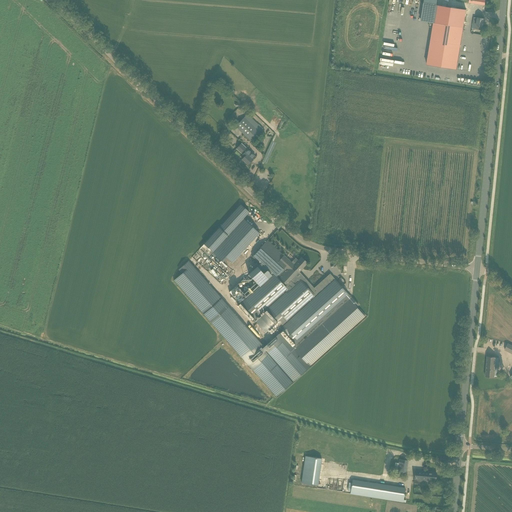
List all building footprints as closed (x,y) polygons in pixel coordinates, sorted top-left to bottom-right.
[(423,0),(421,21),(429,22),(428,26),(429,27),(432,27),(426,64),(456,69),(463,27),(464,27),(467,9),(437,4),(437,0),(423,0)] [(482,27),(484,19),(477,18),(473,18),(472,25),(475,26),(474,29),(481,30),(482,27)] [(247,114),(235,126),(251,141),(263,128),(258,124),(247,114)] [(220,134),(222,137),(228,131),(225,128),(220,134)] [(244,157),(242,159),(248,164),(253,159),(255,157),(247,149),(241,144),(236,149),(243,155),(242,155),(244,157)] [(241,204),(204,244),(212,251),(215,247),(216,248),(243,218),(249,212),(241,204)] [(243,218),(216,248),(232,263),(259,233),(243,218)] [(264,244),(254,255),(262,262),(273,272),(275,274),(289,289),(299,280),(295,276),(307,263),(301,257),(298,261),(295,258),(292,262),(267,240),(264,244)] [(181,273),(174,280),(203,314),(224,337),(245,361),(248,365),(275,396),(276,397),(310,367),(309,366),(294,349),(296,347),(294,345),(292,346),(280,333),(267,343),(264,347),(189,260),(178,270),(181,273)] [(262,262),(229,292),(238,302),(273,272),(271,270),(262,262)] [(238,302),(237,304),(254,322),(255,321),(254,319),(265,309),(265,310),(289,289),(275,274),(273,272),(238,302)] [(305,278),(301,281),(314,296),(330,280),(327,276),(314,288),(305,278)] [(279,326),(278,327),(282,331),(280,333),(292,346),(294,345),(296,347),(336,311),(334,309),(350,295),(349,295),(334,278),(330,280),(314,296),(279,326)] [(265,309),(254,319),(255,321),(265,332),(275,324),(278,327),(279,326),(314,296),(301,281),(299,279),(299,280),(289,289),(265,310),(265,309)] [(296,347),(294,349),(309,366),(365,316),(356,307),(358,305),(352,297),(336,311),(296,347)] [(487,356),(485,376),(490,377),(494,377),(494,376),(497,376),(498,371),(495,371),(496,357),(492,357),(487,356)] [(305,456),(301,483),(318,485),(322,458),(305,456)] [(406,472),(408,461),(400,459),(398,471),(406,472)] [(436,473),(431,472),(416,471),(415,483),(429,484),(429,480),(435,481),(436,473)] [(352,480),(350,494),(402,502),(405,488),(398,487),(352,480)]
